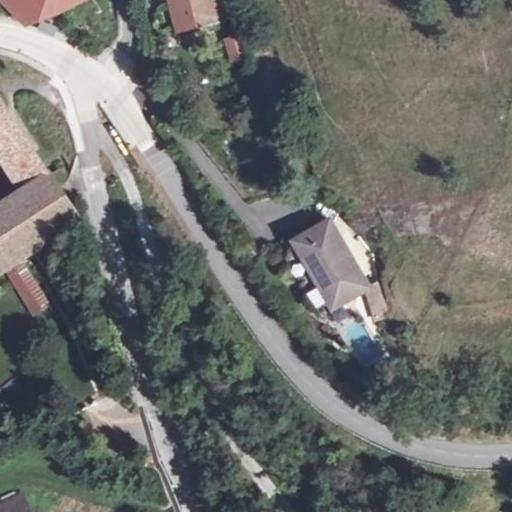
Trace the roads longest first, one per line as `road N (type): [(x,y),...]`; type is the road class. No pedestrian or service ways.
road 1 (tertiary): [(103,77),(165,167),(275,363),(316,403),(422,453),(511,457)]
road 2 (unclassified): [(87,110),(125,167),(186,367),(286,511)]
road 3 (residential): [(87,110),(100,210),(145,381),(192,511)]
road 4 (unknown): [(149,144),(177,133),(189,138),(252,212),(304,235)]
